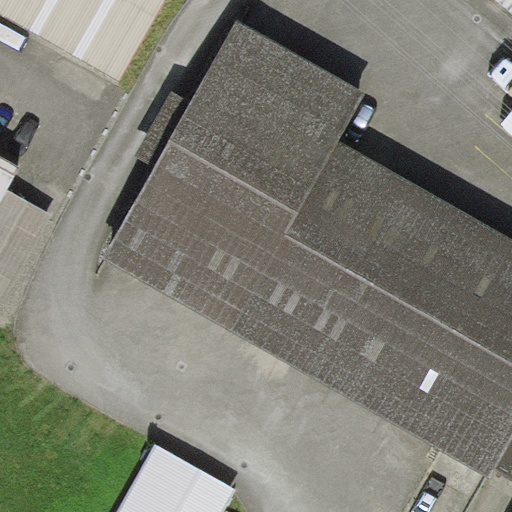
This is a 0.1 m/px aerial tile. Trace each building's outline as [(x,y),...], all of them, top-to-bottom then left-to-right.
[(166,0),(0,0),(0,15),(119,85),(166,0)] [(365,95),(239,24),(193,104),(158,165),(105,259),(493,480),(497,473),(511,480),(511,240),(338,142),(365,95)] [(158,165),(193,104),(175,93),(139,154),(158,165)] [(0,311),(54,218),(8,189),(20,167),(0,156),(0,311)] [(224,511),(237,489),(158,444),(119,511),(224,511)]
